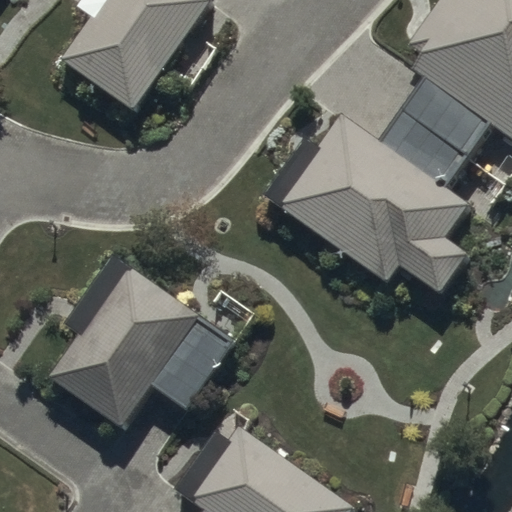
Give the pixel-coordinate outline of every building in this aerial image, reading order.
[(217,0),(114,0),(72,61),(141,109),(217,0)] [(420,66),(511,130),(511,0),(449,0),(418,46),(429,54),(420,66)] [(478,203),(350,114),(285,206),(395,283),(407,265),(448,293),(477,252),(454,236),(478,203)] [(208,316),(137,267),(60,378),(130,426),(208,316)] [(359,511),(363,506),(248,427),(197,500),(213,511),(359,511)]
